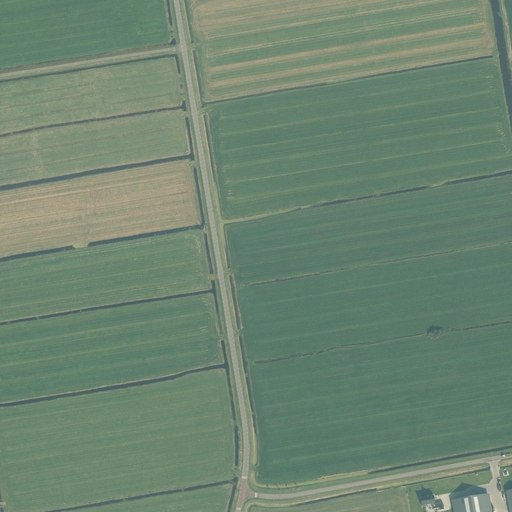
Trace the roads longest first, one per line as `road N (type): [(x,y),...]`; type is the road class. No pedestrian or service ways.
road 1 (unclassified): [(242,494),(247,440),(183,47)]
road 2 (unclassified): [(242,494),(295,495),(511,455)]
road 3 (unclassified): [(0,76),(183,47)]
